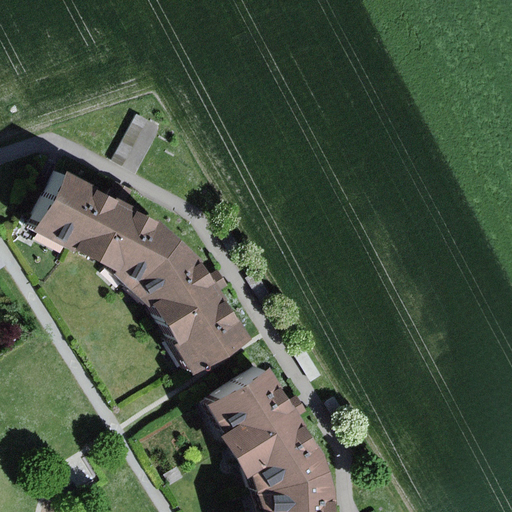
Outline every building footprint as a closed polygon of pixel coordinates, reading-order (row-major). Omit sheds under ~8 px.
[(132,113),(107,159),(118,165),(143,119),(132,113)] [(115,287),(161,234),(139,214),(112,201),(45,167),(18,227),(98,266),(96,270),(115,287)] [(227,233),(218,239),(227,254),(237,248),(227,233)] [(181,254),(161,234),(115,287),(129,298),(177,369),(232,334),(203,289),(181,254)] [(251,270),(241,277),(258,305),(269,298),(251,270)] [(298,343),(287,350),(305,381),(317,374),(298,343)] [(240,488),(309,466),(301,443),(288,421),(251,361),(187,403),(202,427),(195,430),(225,475),(234,470),(240,488)] [(341,411),(331,395),(320,403),(330,418),(341,411)] [(171,465),(159,473),(166,484),(178,476),(171,465)] [(315,511),(314,484),(309,466),(240,488),(247,509),(237,509),(237,511),(315,511)]
